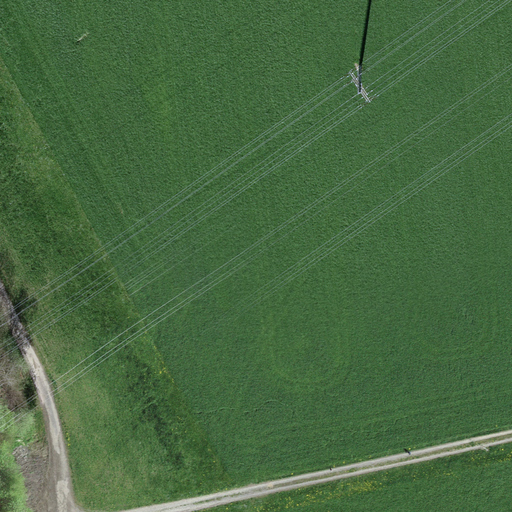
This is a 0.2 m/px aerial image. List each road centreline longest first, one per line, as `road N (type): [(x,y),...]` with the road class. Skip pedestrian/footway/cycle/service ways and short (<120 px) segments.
road 1 (track): [(511,436),(138,511)]
road 2 (track): [(0,298),(54,404),(72,511)]
